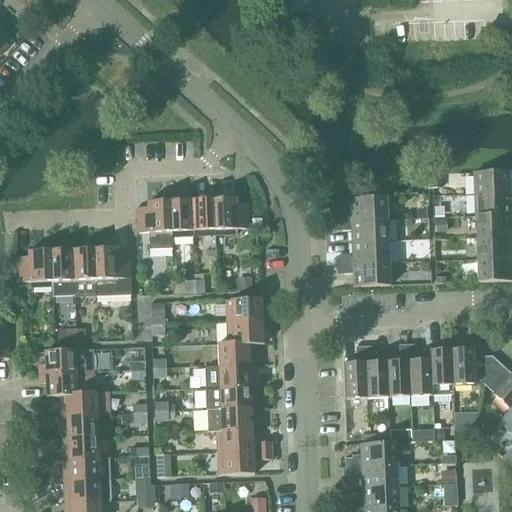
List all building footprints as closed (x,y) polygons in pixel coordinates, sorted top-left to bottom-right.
[(0,28),(0,46),(9,37),(0,28)] [(474,196),(511,194),(511,186),(510,186),(509,172),(473,173),(474,196)] [(475,217),(511,216),(511,204),(511,203),(511,194),(474,196),(475,217)] [(384,199),(350,200),(350,214),(334,215),(335,225),(385,223),(384,199)] [(248,231),(247,205),(235,206),(234,200),(213,201),(214,237),(235,236),(235,231),(248,231)] [(214,237),(213,201),(191,202),(192,238),(214,237)] [(192,238),(191,202),(170,203),(171,238),(192,238)] [(136,210),(136,228),(137,235),(149,234),(149,252),(172,251),(171,238),(170,203),(147,203),(148,209),(136,210)] [(436,229),(447,229),(447,215),(435,215),(436,229)] [(511,216),(475,217),(475,239),(511,237),(511,229),(511,216)] [(252,231),(261,230),(261,220),(251,221),(252,231)] [(352,246),(386,244),(385,223),(335,225),(335,232),(351,232),(352,246)] [(511,237),(475,239),(476,261),(511,259),(511,248),(511,247),(511,237)] [(435,259),(447,259),(447,238),(435,238),(435,259)] [(337,268),(387,266),(386,244),(352,246),(352,257),(337,257),(337,268)] [(93,251),(95,298),(129,296),(128,255),(116,256),(116,250),(93,251)] [(73,298),(72,251),(50,252),(52,288),(52,299),(73,298)] [(95,298),(93,251),(72,251),(73,298),(95,298)] [(17,259),(18,284),(29,284),(30,289),(52,288),(50,252),(28,253),(28,259),(17,259)] [(511,259),(476,261),(477,283),(511,281),(511,259)] [(353,288),(388,287),(387,266),(337,268),(337,276),(352,275),(353,288)] [(184,282),(184,296),(194,295),(194,282),(184,282)] [(203,295),(203,282),(194,282),(194,295),(203,295)] [(226,325),(262,323),(261,300),(225,302),(226,325)] [(162,319),(149,320),(150,328),(163,327),(162,319)] [(262,323),(226,325),(227,344),(227,345),(253,344),(254,345),(263,345),(262,323)] [(150,336),(163,336),(163,327),(150,328),(150,336)] [(74,332),(75,345),(83,345),(83,331),(74,332)] [(66,332),(66,345),(75,345),(74,332),(66,332)] [(452,387),(449,335),(441,335),(442,352),(429,352),(429,362),(430,361),(431,388),(432,388),(452,387)] [(473,358),(473,350),(460,351),(459,335),(449,335),(452,387),(475,386),(474,382),(479,382),(484,386),(501,367),(492,358),(473,358)] [(254,367),(254,345),(253,344),(227,345),(227,344),(217,345),(218,368),(254,367)] [(430,361),(429,362),(417,362),(417,346),(407,347),(409,398),(432,397),(432,388),(431,388),(430,361)] [(409,398),(407,347),(398,347),(399,363),(386,364),(388,399),(409,398)] [(343,365),(344,401),(366,400),(364,348),(355,348),(356,365),(343,365)] [(364,348),(366,400),(388,399),(386,364),(373,364),(372,348),(364,348)] [(38,377),(92,375),(91,352),(44,354),(44,366),(38,367),(38,377)] [(164,362),(151,363),(151,371),(164,370),(164,362)] [(144,365),(131,365),(131,373),(144,373),(144,365)] [(219,390),(255,389),(254,367),(218,368),(219,390)] [(508,411),(511,406),(511,373),(510,375),(501,367),(484,386),(493,394),(492,395),(508,411)] [(152,380),(165,379),(164,370),(151,371),(152,380)] [(131,382),(144,381),(144,373),(131,373),(131,382)] [(81,396),(93,395),(92,375),(38,377),(38,386),(45,385),(46,399),(60,398),(60,397),(81,397),(81,396)] [(205,411),(216,410),(220,410),(220,411),(251,410),(251,411),(256,411),(255,389),(219,390),(219,391),(205,391),(205,411)] [(108,395),(95,395),(93,395),(81,396),(81,397),(60,397),(60,398),(61,419),(96,418),(108,417),(108,395)] [(166,406),(153,407),(153,414),(166,413),(166,406)] [(146,407),(133,407),(133,416),(146,416),(146,407)] [(220,410),(216,410),(217,433),(252,432),(251,411),(251,410),(220,411),(220,410)] [(154,423),(167,423),(166,413),(153,414),(154,423)] [(133,424),(146,423),(146,416),(133,416),(133,424)] [(97,439),(96,418),(61,419),(61,441),(97,439)] [(217,455),(271,453),(271,444),(253,445),(252,432),(217,433),(217,455)] [(361,432),(346,432),(346,442),(361,442),(361,432)] [(62,462),(98,461),(97,439),(61,441),(62,462)] [(345,469),(397,467),(396,444),(360,446),(360,459),(345,460),(345,469)] [(129,449),(129,459),(148,459),(148,448),(129,449)] [(271,453),(217,455),(218,477),(254,476),(253,461),(271,461),(271,453)] [(129,459),(130,470),(149,469),(148,459),(129,459)] [(63,483),(109,481),(108,461),(98,462),(98,461),(62,462),(63,483)] [(361,491),(398,490),(397,467),(345,469),(346,478),(361,477),(361,491)] [(440,485),(455,485),(455,473),(440,473),(440,485)] [(149,488),(149,480),(134,480),(134,501),(144,501),(144,488),(150,488),(149,488)] [(109,481),(63,483),(64,506),(99,504),(110,504),(109,481)] [(222,485),(208,485),(209,496),(223,495),(222,485)] [(169,487),(169,501),(178,500),(178,486),(169,487)] [(187,500),(187,486),(178,486),(178,500),(187,500)] [(154,501),(154,487),(150,488),(144,488),(144,501),(154,501)] [(347,511),(399,510),(398,490),(361,491),(362,502),(347,503),(347,511)] [(249,511),(265,511),(265,500),(249,501),(249,511)]
